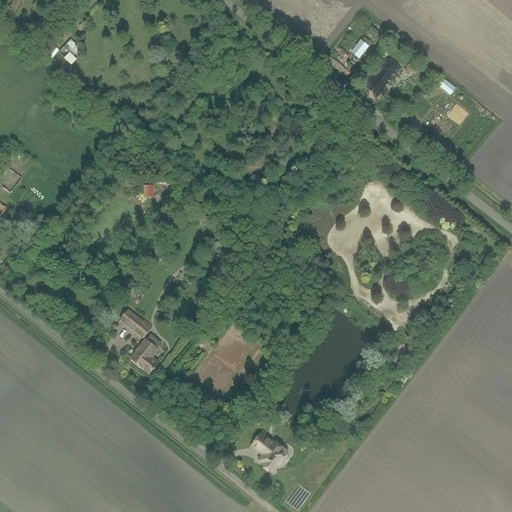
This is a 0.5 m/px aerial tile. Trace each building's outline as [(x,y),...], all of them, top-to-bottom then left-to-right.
[(369,47),(361,40),(351,53),(360,60),(369,47)] [(64,49),(74,57),(80,50),(71,41),(64,49)] [(380,95),(400,68),(388,59),(372,79),(371,77),(364,86),(376,95),(378,93),(380,95)] [(412,61),(404,71),(410,75),(411,73),(412,73),(415,75),(421,68),(412,61)] [(438,86),(451,96),(456,89),(443,79),(438,86)] [(0,180),(8,170),(3,165),(0,168),(0,180)] [(217,216),(202,205),(194,215),(205,224),(204,225),(207,228),(217,216)] [(40,225),(30,217),(27,221),(37,229),(40,225)] [(416,281),(425,270),(420,265),(411,276),(416,281)] [(144,339),(151,329),(128,310),(120,320),(144,339)] [(146,340),(130,359),(143,370),(143,369),(150,374),(153,370),(154,371),(156,369),(155,368),(159,363),(152,358),(159,350),(146,340)] [(263,466),(272,473),(283,460),(282,460),(286,455),(285,451),(282,448),(275,442),(273,444),(266,438),(267,436),(263,432),(253,445),(264,454),(260,460),(264,464),(263,466)]
